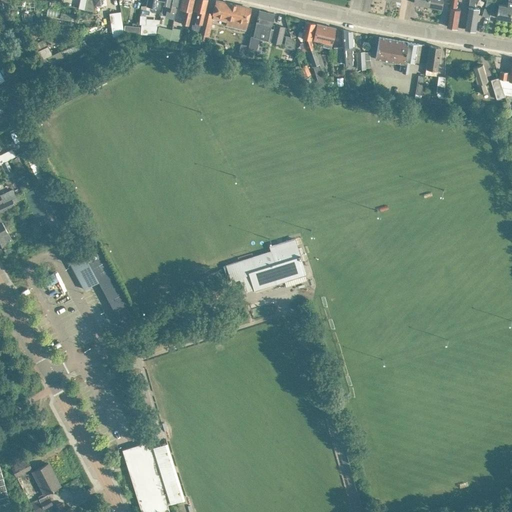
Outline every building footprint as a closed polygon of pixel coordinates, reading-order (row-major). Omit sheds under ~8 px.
[(94,12),(92,0),(91,0),(88,0),(86,10),(94,12)] [(175,11),(177,0),(165,0),(164,9),(175,11)] [(193,0),(181,0),(179,8),(184,9),(181,23),(188,25),(193,0)] [(199,31),(206,0),(195,0),(193,9),(197,10),(194,24),(192,24),(191,24),(190,24),(189,28),(199,31)] [(245,29),(250,8),(215,0),(212,14),(204,12),(199,34),(208,36),(213,14),(233,19),(232,25),(245,29)] [(457,0),(451,0),(447,26),(458,28),(461,9),(456,8),(457,0)] [(474,7),(475,0),(469,0),(465,29),(476,31),(480,7),(474,7)] [(489,17),(494,0),(493,0),(486,0),(482,15),(489,17)] [(499,4),(497,17),(511,20),(511,17),(511,0),(508,0),(508,6),(499,4)] [(259,10),(252,38),(250,37),(247,49),(252,51),(254,50),(256,49),(257,47),(259,39),(280,44),(284,28),(274,25),(272,34),(269,33),(274,14),(259,10)] [(111,36),(123,31),(120,11),(108,12),(111,36)] [(156,35),(158,26),(159,25),(146,24),(147,16),(140,15),(139,34),(156,35)] [(314,23),(304,21),(302,32),(298,31),(297,38),(300,42),(304,42),(313,69),(320,67),(311,39),(314,23)] [(330,48),(335,28),(316,23),(313,39),(323,41),(322,46),(330,48)] [(170,38),(171,32),(172,30),(158,26),(156,35),(156,37),(170,41),(170,39),(170,38)] [(172,28),(172,30),(171,32),(170,38),(170,39),(178,41),(180,29),(172,28)] [(353,46),(352,31),(342,29),(343,63),(353,62),(352,46),(353,46)] [(286,36),(284,47),(295,50),(291,37),(286,36)] [(420,63),(423,44),(378,37),(375,59),(403,63),(401,72),(408,74),(410,61),(420,63)] [(244,57),(248,46),(240,44),(237,55),(244,57)] [(435,75),(439,47),(429,45),(425,73),(435,75)] [(342,47),(333,47),(334,63),(343,63),(342,47)] [(365,60),(370,60),(369,52),(356,52),(357,68),(365,68),(365,60)] [(41,63),(49,61),(47,53),(39,55),(41,63)] [(511,63),(509,80),(507,80),(509,72),(501,71),(500,79),(502,87),(511,88),(511,63)] [(473,67),(481,93),(487,91),(484,82),(488,81),(483,64),(473,67)] [(418,75),(415,94),(421,95),(424,76),(418,75)] [(445,92),(444,76),(438,75),(436,91),(445,92)] [(505,97),(499,77),(491,80),(497,99),(505,97)] [(0,150),(17,142),(10,130),(0,135),(0,150)] [(0,163),(15,155),(11,149),(0,155),(0,154),(0,163)] [(12,202),(0,206),(0,214),(15,208),(12,202)] [(0,223),(0,247),(10,242),(0,223)] [(296,258),(291,241),(267,248),(268,252),(231,264),(223,266),(228,282),(243,277),(244,281),(247,290),(253,288),(254,292),(290,280),(302,277),(297,262),(298,262),(297,258),(296,258)] [(132,310),(99,247),(93,250),(84,255),(70,263),(84,289),(98,282),(122,326),(137,319),(132,310)] [(185,502),(165,438),(163,439),(164,442),(149,447),(147,441),(141,443),(122,449),(141,511),(164,511),(169,511),(167,504),(182,499),(183,503),(185,502)] [(16,475),(31,468),(27,461),(12,469),(16,475)] [(48,463),(32,472),(44,494),(51,490),(51,491),(53,490),(53,489),(58,486),(52,475),(53,474),(48,463)] [(11,511),(0,470),(0,511),(11,511)] [(49,498),(40,502),(43,509),(52,504),(49,498)] [(73,511),(71,507),(66,509),(63,503),(53,508),(54,511),(73,511)]
